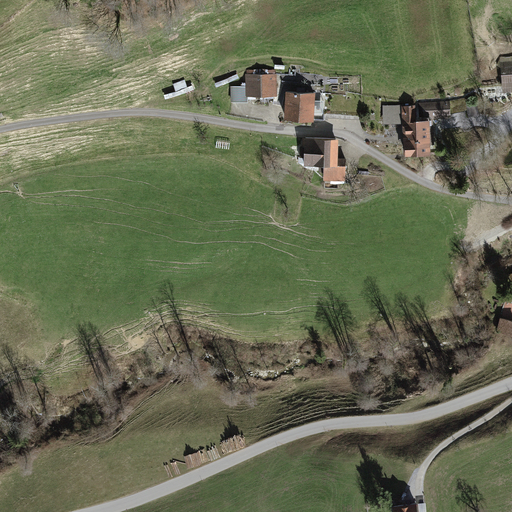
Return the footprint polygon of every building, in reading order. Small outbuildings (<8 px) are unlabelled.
[(511,56),(500,57),(503,91),(511,90),(511,56)] [(277,74),(246,74),(246,86),(231,86),(231,102),(248,102),(248,97),(277,97),(277,74)] [(316,93),(286,92),(285,120),(314,121),(316,93)] [(466,98),(449,102),(449,113),(468,109),(467,103),(466,98)] [(477,101),(467,103),(468,109),(469,116),(480,114),(477,101)] [(449,102),(419,103),(419,117),(417,117),(418,151),(431,150),(429,117),(450,117),(449,113),(449,102)] [(416,103),(383,104),(384,123),(403,122),(405,151),(418,151),(417,117),(416,103)] [(325,136),(305,136),(304,162),(324,163),(325,136)] [(339,137),(325,136),(324,163),(323,180),(346,180),(346,157),(338,157),(339,137)] [(511,319),(501,317),(498,332),(511,335),(511,319)] [(418,511),(417,503),(392,506),(392,511),(418,511)]
